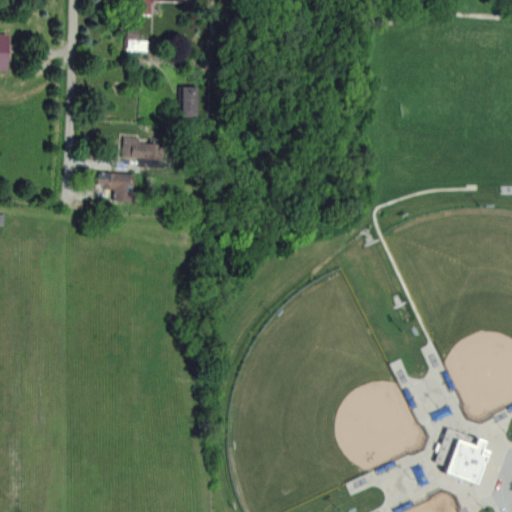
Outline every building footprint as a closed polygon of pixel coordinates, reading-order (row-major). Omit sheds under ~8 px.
[(149,0),(148,14),(126,13),(126,0),(190,0),(190,2),(149,0)] [(127,48),(145,49),(145,40),(127,40),(127,48)] [(195,85),(180,85),(180,116),(196,116),(195,85)] [(140,136),(139,141),(163,142),(162,157),(159,157),(159,166),(139,166),(140,157),(120,156),(121,135),(140,136)] [(130,201),(112,200),(112,188),(101,187),(101,183),(95,183),(96,172),(102,173),(102,171),(131,173),(130,201)] [(475,483),(484,450),(480,449),(483,439),(473,436),(471,444),(451,438),(441,474),(475,483)]
